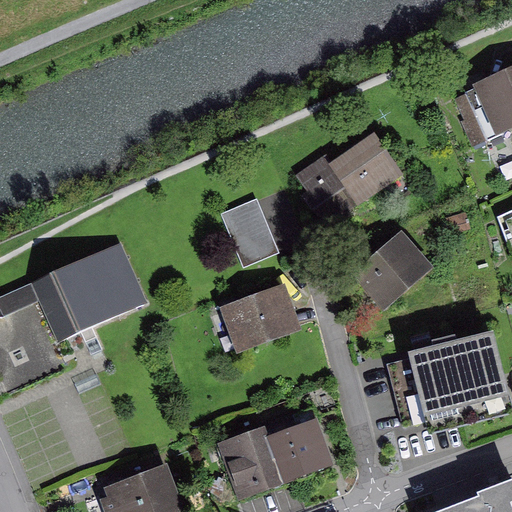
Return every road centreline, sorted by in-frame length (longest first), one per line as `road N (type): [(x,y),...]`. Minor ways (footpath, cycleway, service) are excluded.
road 1 (residential): [(377,498),(305,239)]
road 2 (residential): [(377,498),(511,449)]
